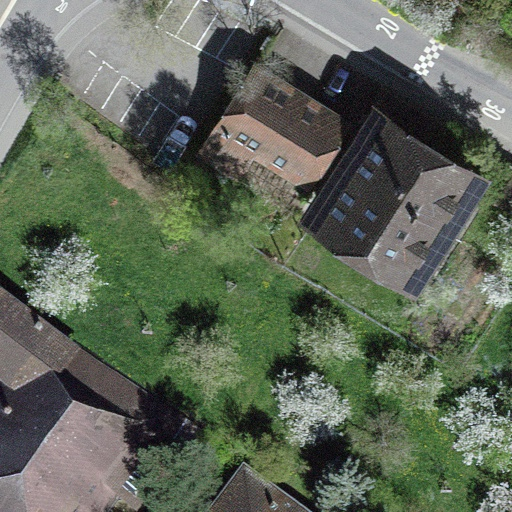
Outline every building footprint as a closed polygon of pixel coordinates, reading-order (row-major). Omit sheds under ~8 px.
[(218,117),(298,170),(331,120),(250,67),(218,117)] [(470,176),(375,115),(314,209),(409,271),(470,176)] [(0,386),(0,427),(103,502),(148,440),(184,466),(205,437),(0,287),(0,371),(7,377),(0,386)] [(95,511),(103,502),(0,427),(0,511),(95,511)] [(224,511),(287,511),(248,482),(224,511)]
